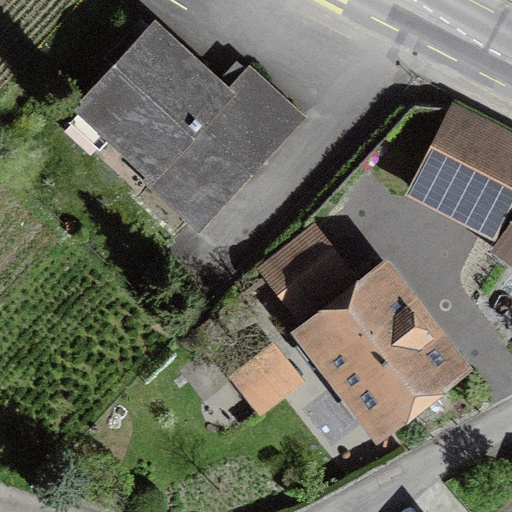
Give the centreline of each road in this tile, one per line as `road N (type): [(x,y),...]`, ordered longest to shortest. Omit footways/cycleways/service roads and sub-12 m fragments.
road 1 (residential): [(511,425),(360,511)]
road 2 (primary): [(511,57),(400,0)]
